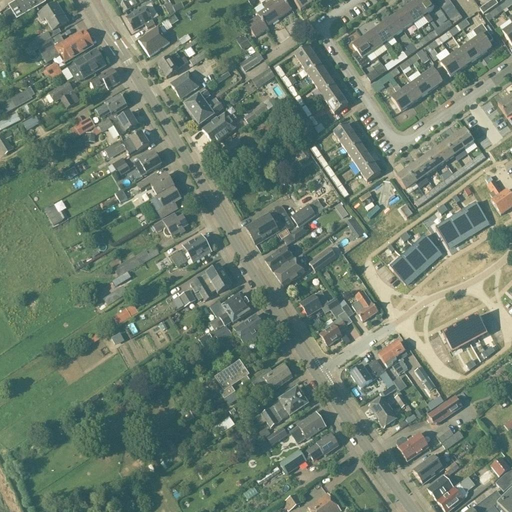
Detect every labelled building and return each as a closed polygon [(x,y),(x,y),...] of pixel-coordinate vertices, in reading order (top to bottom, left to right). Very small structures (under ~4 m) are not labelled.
[(16,0),(17,1),(14,3),(15,4),(9,7),(17,21),(46,4),(44,1),(45,0),(16,0)] [(132,1),(131,0),(114,0),(119,8),(120,8),(123,14),(131,9),(128,3),(132,1)] [(179,0),(172,4),(175,9),(182,5),(179,0)] [(259,0),(263,6),(262,6),(265,10),(258,15),(259,17),(258,17),(266,29),(279,20),(264,0),(259,0)] [(264,0),(279,20),(291,11),(283,0),(264,0)] [(311,5),(306,0),(292,0),(301,12),(311,5)] [(434,10),(427,0),(426,0),(419,0),(414,4),(423,18),(429,25),(433,22),(427,15),(434,10)] [(483,16),(498,5),(494,0),(480,11),(483,16)] [(511,6),(511,3),(510,0),(500,8),(503,13),(511,6)] [(448,1),(438,8),(442,12),(452,5),(448,1)] [(164,7),(170,18),(175,15),(170,4),(164,7)] [(423,18),(414,4),(404,11),(413,25),(423,18)] [(57,5),(38,16),(42,23),(45,21),(52,32),(58,29),(59,29),(66,25),(60,14),(61,13),(57,5)] [(452,5),(442,12),(445,17),(455,10),(452,5)] [(503,13),(500,8),(485,18),(488,22),(492,20),(493,21),(503,13)] [(155,27),(154,25),(151,20),(152,20),(146,10),(127,21),(134,33),(145,26),(148,31),(155,27)] [(458,15),(455,10),(445,17),(448,22),(458,15)] [(413,25),(404,11),(393,19),(403,32),(413,25)] [(462,20),(458,15),(448,22),(452,27),(462,20)] [(175,16),(168,21),(171,26),(171,27),(178,22),(175,16)] [(251,22),(248,18),(243,22),(255,39),(267,30),(266,29),(258,17),(251,22)] [(403,32),(393,19),(383,26),(393,39),(403,32)] [(459,26),(463,31),(469,26),(466,21),(459,26)] [(452,27),(448,22),(434,33),(437,38),(452,27)] [(393,39),(383,26),(373,33),(383,46),(387,52),(391,49),(387,43),(393,39)] [(473,33),(477,39),(472,43),(481,57),(492,50),(488,45),(493,42),(488,35),(482,26),(473,33)] [(511,27),(502,34),(511,47),(511,27)] [(456,28),(449,33),(452,38),(459,33),(456,28)] [(169,45),(162,35),(158,30),(158,29),(139,43),(149,58),(169,45)] [(51,40),(39,47),(42,51),(43,54),(48,51),(49,53),(54,61),(60,57),(89,40),(84,32),(65,43),(61,36),(53,41),(52,40),(51,40)] [(35,40),(39,47),(51,40),(48,35),(47,33),(35,40)] [(383,46),(373,33),(363,40),(373,53),(383,46)] [(437,38),(434,33),(424,39),(427,45),(437,38)] [(446,35),(439,40),(442,46),(449,40),(446,35)] [(251,47),(244,36),(236,42),(243,52),(251,47)] [(199,39),(184,49),(186,52),(185,53),(189,59),(195,55),(191,49),(201,42),(199,39)] [(427,45),(424,39),(413,47),(417,52),(427,45)] [(93,47),(89,40),(60,57),(64,65),(93,47)] [(373,53),(363,40),(353,47),(362,61),(373,53)] [(442,46),(439,40),(425,50),(434,63),(440,59),(434,51),(442,46)] [(481,57),(472,43),(461,51),(471,64),(481,57)] [(436,51),(439,56),(446,50),(443,46),(436,51)] [(301,66),(314,57),(307,47),(294,56),(301,66)] [(413,47),(403,54),(407,59),(417,52),(413,47)] [(471,64),(461,51),(451,58),(461,71),(471,64)] [(106,68),(96,52),(78,62),(79,63),(75,65),(84,81),(106,68)] [(193,68),(210,57),(207,52),(205,53),(204,52),(189,62),(193,68)] [(410,61),(413,65),(420,61),(423,66),(430,62),(422,52),(410,61)] [(403,54),(393,61),(396,66),(407,59),(403,54)] [(177,55),(169,60),(169,59),(157,67),(167,81),(178,72),(183,68),(188,64),(184,58),(181,61),(177,55)] [(245,74),(260,64),(255,56),(240,66),(245,74)] [(314,57),(301,66),(308,76),(321,67),(314,57)] [(461,71),(451,58),(441,65),(451,79),(461,71)] [(393,61),(383,68),(387,73),(396,66),(393,61)] [(413,65),(410,61),(400,68),(405,76),(412,71),(409,68),(413,65)] [(50,78),(65,69),(64,68),(60,70),(56,64),(46,71),(43,74),(46,79),(49,77),(50,78)] [(282,81),(287,78),(279,67),(274,70),(282,81)] [(328,77),(321,67),(308,76),(314,86),(328,77)] [(383,68),(376,73),(380,78),(387,73),(383,68)] [(67,72),(65,69),(50,78),(52,81),(67,72)] [(269,70),(252,81),(257,90),(275,78),(269,70)] [(396,70),(389,75),(393,80),(400,75),(396,70)] [(112,71),(101,78),(90,85),(94,92),(105,85),(108,91),(120,84),(112,71)] [(422,78),(432,92),(442,84),(433,71),(422,78)] [(170,86),(180,101),(199,89),(188,73),(170,86)] [(389,75),(379,82),(371,87),(377,95),(385,89),(383,87),(389,83),(398,96),(392,100),(402,113),(412,106),(402,93),(393,80),(389,75)] [(334,87),(328,77),(314,86),(321,96),(334,87)] [(294,89),(287,78),(282,81),(289,92),(294,89)] [(432,92),(422,78),(412,86),(422,99),(432,92)] [(250,81),(242,87),(245,91),(254,85),(250,81)] [(68,84),(49,96),(54,105),(74,93),(68,84)] [(422,99),(412,86),(402,93),(412,106),(422,99)] [(341,97),(334,87),(321,96),(328,106),(341,97)] [(294,89),(289,92),(296,103),(301,99),(294,89)] [(2,103),(5,112),(36,99),(33,91),(2,103)] [(205,92),(198,97),(198,96),(190,101),(192,103),(185,107),(188,112),(188,114),(190,117),(191,116),(192,117),(206,107),(203,103),(210,98),(205,92)] [(77,105),(70,95),(60,102),(67,112),(77,105)] [(341,97),(328,106),(335,116),(348,107),(341,97)] [(104,105),(105,107),(95,113),(100,121),(110,115),(112,117),(112,118),(116,115),(126,109),(120,98),(113,102),(112,101),(104,105)] [(308,110),(301,99),(296,103),(304,113),(308,110)] [(511,116),(511,106),(508,100),(498,107),(507,120),(511,116)] [(244,119),(249,125),(273,108),(268,101),(263,104),(252,112),(253,113),(244,119)] [(209,112),(206,107),(192,117),(193,118),(192,120),(194,123),(196,122),(199,127),(206,122),(207,123),(214,118),(213,117),(223,110),(219,104),(209,112)] [(308,110),(304,113),(311,124),(316,121),(308,110)] [(17,114),(0,122),(0,131),(0,132),(21,122),(17,114)] [(112,118),(112,117),(108,120),(108,121),(98,127),(98,129),(93,132),(96,137),(102,134),(102,135),(113,128),(119,138),(137,127),(130,115),(120,121),(116,115),(112,118)] [(231,118),(228,120),(224,116),(216,122),(202,132),(214,147),(235,130),(232,126),(236,124),(237,121),(235,118),(231,118)] [(36,117),(23,124),(28,132),(40,124),(36,117)] [(90,119),(74,128),(79,137),(95,128),(90,119)] [(316,121),(311,124),(319,135),(323,132),(316,121)] [(340,144),(353,135),(347,125),(333,134),(340,144)] [(455,138),(464,151),(474,144),(465,131),(455,138)] [(15,152),(6,134),(0,136),(0,145),(5,156),(15,152)] [(142,135),(130,142),(116,151),(119,156),(126,152),(130,159),(149,147),(142,135)] [(353,135),(340,144),(347,154),(360,145),(353,135)] [(86,145),(94,145),(94,136),(87,136),(86,145)] [(464,151),(455,138),(445,145),(455,158),(464,151)] [(223,146),(225,149),(219,154),(230,168),(249,154),(238,139),(232,143),(230,140),(223,146)] [(316,158),(320,155),(319,153),(325,149),(319,140),(308,147),(316,158)] [(367,155),(360,145),(347,154),(354,164),(367,155)] [(455,158),(445,145),(435,152),(445,165),(455,158)] [(435,152),(426,158),(435,172),(445,165),(435,152)] [(260,154),(249,163),(257,173),(268,164),(260,154)] [(145,158),(138,162),(134,165),(142,179),(161,167),(154,155),(146,160),(145,158)] [(327,165),(320,155),(316,158),(323,168),(327,165)] [(367,155),(354,164),(360,174),(374,165),(367,155)] [(472,163),(475,167),(485,160),(482,155),(472,163)] [(426,158),(416,165),(425,179),(428,182),(438,175),(435,172),(426,158)] [(111,173),(126,164),(123,159),(108,169),(111,173)] [(472,163),(462,170),(466,174),(475,167),(472,163)] [(131,172),(126,164),(111,173),(112,175),(114,173),(116,176),(119,174),(121,178),(131,172)] [(335,176),(327,165),(323,168),(330,179),(335,176)] [(374,165),(360,174),(367,184),(380,175),(374,165)] [(416,165),(406,172),(415,186),(425,179),(416,165)] [(462,170),(453,177),(456,181),(466,174),(462,170)] [(415,186),(406,172),(396,179),(406,192),(415,186)] [(157,198),(174,189),(167,176),(159,181),(156,176),(137,187),(140,192),(145,190),(147,192),(152,189),(157,198)] [(335,176),(330,179),(337,189),(342,186),(335,176)] [(456,181),(453,177),(443,184),(447,188),(456,181)] [(499,191),(500,190),(495,182),(490,185),(508,211),(511,208),(511,199),(506,192),(502,195),(499,191)] [(130,199),(139,194),(134,184),(124,190),(130,199)] [(447,188),(443,184),(434,191),(437,195),(447,188)] [(508,211),(490,185),(487,188),(489,192),(483,196),(489,204),(491,203),(500,217),(508,211)] [(349,197),(342,186),(337,189),(344,200),(349,197)] [(174,189),(157,198),(156,199),(164,212),(158,215),(161,220),(177,211),(174,205),(181,201),(174,189)] [(118,195),(122,204),(130,200),(125,191),(118,195)] [(434,191),(424,197),(427,202),(437,195),(434,191)] [(460,194),(450,201),(454,206),(464,199),(460,194)] [(427,202),(424,197),(414,205),(418,209),(427,202)] [(55,205),(45,211),(55,228),(65,222),(55,205)] [(308,207),(291,219),(299,230),(315,218),(308,207)] [(447,212),(443,207),(438,211),(442,215),(447,212)] [(407,221),(412,217),(406,208),(401,212),(407,221)] [(474,209),(461,217),(473,237),(486,229),(474,209)] [(278,216),(271,220),(268,216),(246,230),(256,247),(279,234),(286,229),(281,219),(286,216),(285,213),(282,210),(278,210),(275,211),(278,216)] [(442,215),(438,211),(433,214),(437,219),(442,215)] [(351,214),(343,219),(346,224),(354,219),(351,214)] [(175,215),(163,223),(162,222),(152,228),(157,235),(166,229),(164,231),(164,233),(164,236),(166,238),(169,238),(171,238),(172,239),(180,235),(181,237),(185,234),(183,231),(188,228),(183,218),(178,221),(175,215)] [(461,217),(448,225),(460,245),(473,237),(461,217)] [(346,225),(358,240),(365,235),(354,219),(346,225)] [(448,225),(435,234),(447,253),(460,245),(448,225)] [(283,241),(287,248),(307,234),(307,233),(308,232),(306,228),(304,230),(303,228),(283,241)] [(411,238),(408,234),(403,237),(406,242),(411,238)] [(183,249),(185,253),(182,255),(181,254),(171,260),(175,266),(188,257),(206,246),(201,237),(183,249)] [(406,242),(403,237),(398,241),(402,246),(406,242)] [(425,240),(414,251),(429,268),(441,257),(425,240)] [(188,257),(175,266),(175,267),(176,267),(177,270),(187,264),(187,263),(190,261),(193,266),(212,255),(206,246),(188,257)] [(394,252),(390,247),(385,250),(389,255),(394,252)] [(146,252),(113,271),(118,279),(159,256),(155,249),(147,253),(146,252)] [(285,249),(265,263),(273,274),(293,260),(285,249)] [(316,275),(342,256),(339,251),(333,255),(329,250),(308,266),(316,275)] [(414,251),(402,261),(418,278),(429,268),(414,251)] [(283,288),(304,274),(294,260),(274,275),(283,288)] [(402,261),(391,272),(406,289),(418,278),(402,261)] [(206,276),(208,279),(203,282),(201,278),(193,283),(195,287),(191,289),(195,296),(226,278),(220,268),(206,276)] [(134,284),(138,289),(147,283),(143,278),(134,284)] [(232,288),(226,278),(195,296),(199,303),(203,300),(205,304),(213,299),(211,295),(216,293),(218,296),(232,288)] [(122,289),(103,301),(108,308),(127,296),(122,289)] [(184,295),(190,305),(196,302),(190,292),(184,295)] [(378,314),(372,305),(363,292),(354,299),(358,304),(352,308),(357,315),(357,316),(363,324),(378,314)] [(103,304),(97,295),(90,299),(96,308),(103,304)] [(190,305),(184,295),(178,298),(184,309),(190,305)] [(325,315),(330,312),(327,305),(320,295),(313,299),(313,298),(300,307),(308,319),(321,310),(321,309),(325,315)] [(241,296),(222,308),(219,304),(210,309),(217,321),(246,302),(241,296)] [(327,305),(330,312),(339,306),(339,305),(335,300),(328,304),(327,305)] [(217,321),(210,325),(214,333),(209,336),(210,337),(200,343),(203,347),(216,339),(228,331),(226,328),(233,324),(233,325),(252,312),(246,302),(217,321)] [(337,323),(333,325),(326,330),(327,332),(319,337),(327,349),(342,339),(340,335),(347,330),(346,328),(352,324),(349,319),(348,319),(342,310),(339,306),(330,312),(325,315),(325,316),(331,312),(334,316),(336,314),(338,319),(335,320),(337,323)] [(347,306),(342,310),(348,319),(349,319),(353,316),(347,306)] [(118,327),(131,319),(126,310),(121,313),(121,314),(118,317),(117,316),(113,319),(118,327)] [(234,332),(244,346),(265,332),(256,317),(234,332)] [(478,319),(470,323),(478,340),(487,335),(478,319)] [(318,320),(312,325),(316,330),(322,326),(318,320)] [(470,323),(461,328),(470,345),(478,340),(470,323)] [(461,328),(452,333),(461,349),(470,345),(461,328)] [(234,340),(228,331),(216,339),(220,346),(227,342),(228,343),(234,340)] [(452,333),(444,337),(453,354),(461,349),(452,333)] [(113,339),(118,347),(125,343),(120,335),(113,339)] [(398,344),(388,350),(403,373),(407,370),(403,364),(404,363),(402,361),(408,357),(405,353),(404,353),(398,344)] [(403,373),(388,350),(378,357),(385,367),(387,371),(392,367),(398,376),(403,373)] [(494,355),(491,350),(486,354),(489,359),(494,355)] [(489,359),(486,354),(481,357),(484,362),(489,359)] [(235,393),(232,388),(249,377),(240,362),(215,379),(223,392),(220,394),(224,401),(225,401),(235,395),(234,394),(235,393)] [(478,367),(475,362),(470,366),(473,370),(478,367)] [(473,370),(470,366),(465,369),(469,374),(473,370)] [(283,367),(272,374),(270,370),(251,383),(257,391),(267,385),(273,394),(292,380),(283,367)] [(372,372),(367,376),(361,368),(350,376),(360,391),(367,386),(376,379),(372,372)] [(435,390),(421,369),(415,373),(421,383),(422,383),(429,394),(435,390)] [(403,379),(396,382),(401,392),(408,389),(403,379)] [(383,400),(397,391),(394,386),(380,396),(383,400)] [(279,403),(280,404),(261,416),(266,423),(302,399),(302,397),(302,395),(300,392),(298,392),(297,391),(279,403)] [(235,395),(225,401),(228,406),(238,400),(235,395)] [(399,405),(404,401),(400,396),(395,400),(399,405)] [(440,398),(427,407),(430,412),(444,404),(443,403),(440,398)] [(304,400),(302,399),(266,423),(270,430),(289,418),(290,419),(308,407),(307,405),(307,403),(305,400),(304,400)] [(435,429),(450,418),(449,417),(462,408),(455,399),(443,408),(442,407),(427,418),(435,429)] [(498,405),(502,411),(509,405),(505,399),(498,405)] [(194,420),(208,411),(201,400),(187,409),(194,420)] [(370,409),(370,410),(369,412),(372,415),(374,415),(377,419),(390,411),(382,400),(370,409)] [(408,406),(404,401),(399,405),(402,410),(408,406)] [(430,412),(427,407),(421,411),(420,410),(415,413),(419,420),(430,412)] [(397,421),(390,411),(377,419),(380,424),(379,426),(381,429),(383,429),(384,430),(397,421)] [(298,427),(299,429),(292,434),(301,446),(326,429),(316,415),(298,427)] [(398,425),(401,430),(417,420),(413,415),(398,425)] [(221,424),(227,432),(235,426),(230,418),(221,424)] [(448,428),(436,437),(441,445),(454,436),(448,428)] [(272,447),(287,436),(283,429),(267,440),(272,447)] [(268,430),(262,432),(265,438),(271,435),(268,430)] [(459,433),(442,446),(447,452),(464,439),(459,433)] [(402,439),(397,443),(396,447),(398,450),(407,464),(428,449),(419,435),(408,443),(406,440),(402,439)] [(330,436),(316,446),(303,455),(308,462),(311,460),(314,463),(323,457),(324,458),(338,448),(338,447),(339,445),(337,442),(334,442),(330,436)] [(299,452),(280,465),(287,477),(307,463),(299,452)] [(441,459),(437,463),(432,457),(412,472),(423,486),(443,471),(444,472),(448,468),(441,459)] [(499,479),(511,471),(502,460),(491,468),(499,479)] [(458,461),(445,471),(450,477),(459,470),(458,469),(461,466),(458,461)] [(277,469),(257,483),(260,488),(280,474),(277,469)] [(504,494),(511,486),(511,470),(496,485),(504,494)] [(448,476),(444,479),(428,492),(437,504),(458,487),(450,477),(450,478),(448,476)] [(461,484),(468,493),(477,486),(470,477),(461,484)] [(460,485),(458,487),(437,504),(443,511),(450,511),(467,499),(468,495),(460,485)] [(472,511),(470,511),(511,511),(511,490),(504,499),(502,496),(500,498),(497,493),(472,511)] [(298,494),(283,504),(288,511),(290,511),(304,503),(298,494)] [(339,511),(328,496),(308,510),(309,511),(339,511)]
